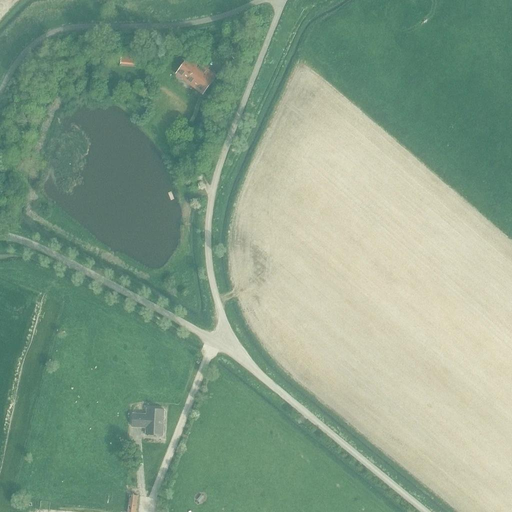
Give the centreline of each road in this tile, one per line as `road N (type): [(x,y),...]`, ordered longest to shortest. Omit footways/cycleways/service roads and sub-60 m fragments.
road 1 (unclassified): [(233,347),(208,267),(211,188),(282,0)]
road 2 (unclassified): [(0,94),(22,53),(42,37),(68,28),(190,23),(263,0)]
road 3 (unclassified): [(233,347),(0,234)]
road 4 (unclassified): [(432,511),(233,347)]
